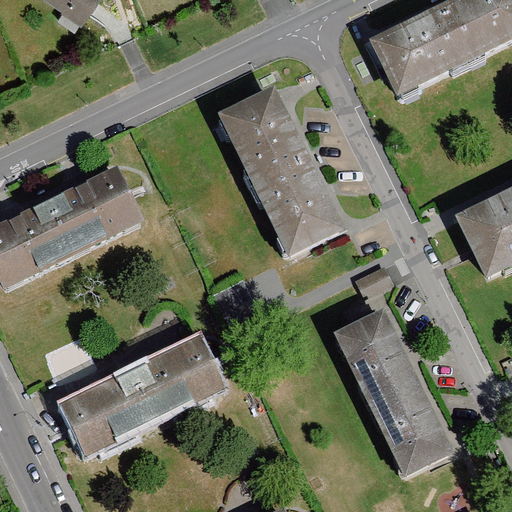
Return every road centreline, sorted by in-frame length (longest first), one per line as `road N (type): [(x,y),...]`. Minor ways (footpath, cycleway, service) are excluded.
road 1 (residential): [(511,448),(308,27)]
road 2 (unclassified): [(0,172),(308,27)]
